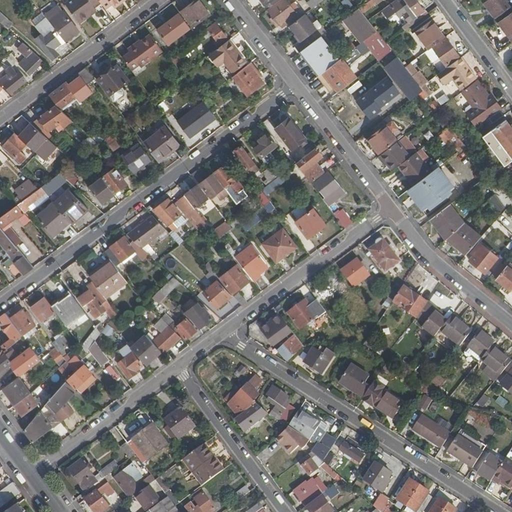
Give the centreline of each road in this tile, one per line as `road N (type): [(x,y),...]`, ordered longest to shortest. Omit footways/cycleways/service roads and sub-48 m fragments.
road 1 (residential): [(295,90),(0,307)]
road 2 (residential): [(220,333),(495,511)]
road 3 (residential): [(390,209),(220,333)]
road 4 (residential): [(156,0),(0,118)]
road 5 (residential): [(173,368),(278,511)]
road 6 (residential): [(173,368),(31,474)]
road 7 (residential): [(511,325),(424,255),(390,209)]
road 8 (residential): [(390,209),(295,90)]
